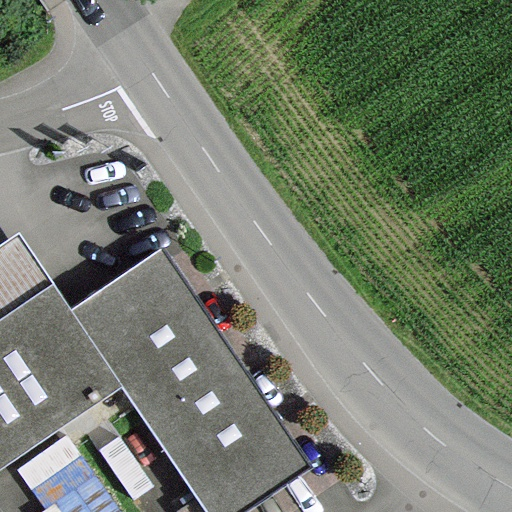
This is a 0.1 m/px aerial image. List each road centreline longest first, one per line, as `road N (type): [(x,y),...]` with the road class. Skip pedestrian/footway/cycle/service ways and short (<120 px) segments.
road 1 (tertiary): [(151,74),(368,369),(452,456),(511,492)]
road 2 (residential): [(0,123),(151,74)]
